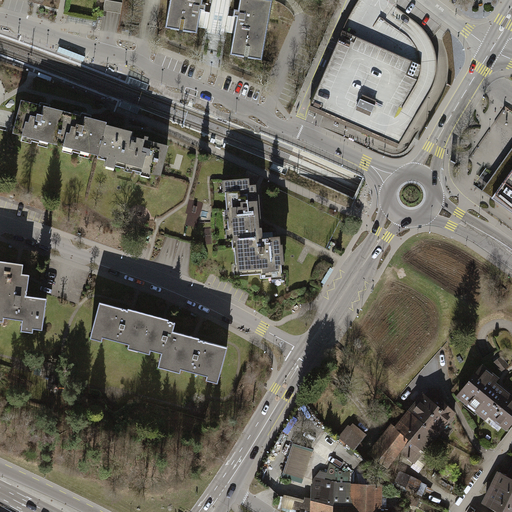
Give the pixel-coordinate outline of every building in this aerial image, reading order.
[(202,0),(168,0),(163,27),(196,33),(197,26),(203,28),(203,31),(221,34),(222,30),(234,32),(230,54),(261,60),(271,0),(239,0),(237,16),(225,14),(227,0),(208,0),(207,10),(200,9),(202,0)] [(419,26),(385,0),(353,0),(308,106),(319,110),(397,146),(432,85),(436,68),(434,51),(429,39),(419,26)] [(107,121),(17,97),(9,132),(105,157),(103,166),(160,179),(168,145),(132,136),(133,131),(105,124),(107,121)] [(493,156),(498,147),(489,142),(484,150),(493,156)] [(511,212),(511,151),(483,192),(511,212)] [(251,180),(223,182),(232,283),(288,278),(285,240),(264,242),(259,186),(251,186),(251,180)] [(26,265),(0,260),(0,320),(5,321),(5,317),(24,320),(23,329),(36,331),(36,328),(46,329),(50,299),(29,296),(32,276),(24,274),(26,265)] [(177,324),(100,304),(90,341),(161,360),(158,369),(220,386),(230,349),(174,334),(177,324)] [(499,377),(482,364),(457,395),(505,433),(511,424),(511,395),(495,383),(499,377)] [(391,422),(366,452),(385,469),(399,452),(412,463),(422,451),(425,453),(456,413),(433,391),(429,397),(423,392),(394,424),(391,422)] [(367,434),(353,423),(350,426),(349,425),(339,437),(354,449),(367,434)] [(313,449),(293,443),(282,476),(302,482),(313,449)] [(511,511),(511,460),(506,475),(495,470),(480,504),(498,511),(511,511)] [(381,484),(350,482),(335,481),(314,476),(310,485),(310,498),(284,493),(278,506),(304,511),(396,511),(382,511),(381,484)]
